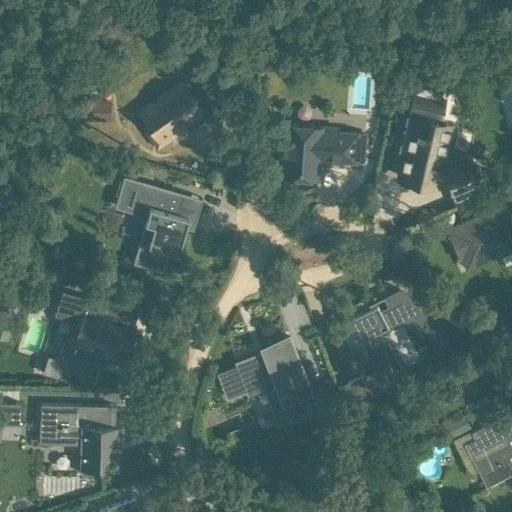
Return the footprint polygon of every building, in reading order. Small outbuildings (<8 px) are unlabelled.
[(405,53),(409,37),(397,34),(394,51),(405,53)] [(370,45),(370,49),(368,69),(379,70),(381,46),(370,45)] [(181,81),(141,109),(162,138),(201,111),(181,81)] [(402,165),(400,174),(428,181),(431,170),(450,175),(463,169),(441,163),(444,150),(445,150),(447,140),(446,140),(447,136),(448,137),(448,135),(450,128),(450,127),(449,127),(450,124),(434,121),(440,96),(416,90),(410,115),(407,114),(399,149),(406,151),(405,155),(404,155),(402,163),(401,164),(402,165)] [(84,102),(85,118),(111,118),(110,101),(95,101),(84,102)] [(286,123),(282,174),(318,177),(320,156),(355,159),(355,155),(362,156),(364,136),(356,136),(357,132),(321,129),(321,125),(286,123)] [(163,182),(167,166),(146,161),(142,177),(163,182)] [(138,244),(133,261),(163,269),(167,254),(169,249),(179,251),(187,224),(189,215),(176,211),(182,192),(183,192),(183,191),(141,179),(140,183),(132,210),(147,215),(140,239),(138,244)] [(500,249),(511,244),(511,226),(503,205),(460,223),(460,224),(456,225),(459,232),(451,236),(459,254),(463,252),(468,263),(500,250),(500,249)] [(339,351),(346,373),(363,367),(369,365),(367,360),(360,340),(402,319),(440,346),(464,334),(399,287),(382,295),(383,297),(384,297),(388,304),(380,308),(377,303),(369,308),(339,323),(340,326),(332,331),(339,351)] [(103,356),(123,361),(138,310),(62,288),(55,313),(74,318),(67,341),(74,342),(73,346),(103,356)] [(0,303),(0,336),(8,339),(17,306),(1,301),(0,303)] [(469,319),(455,309),(448,318),(462,328),(469,319)] [(235,359),(247,393),(276,382),(282,398),(271,403),(279,423),(283,422),(312,411),(305,393),(310,390),(289,334),(259,346),(261,349),(235,359)] [(366,374),(365,372),(338,381),(341,389),(344,399),(371,390),(366,374)] [(0,421),(19,422),(19,401),(0,400),(0,421)] [(82,425),(81,472),(104,473),(104,468),(117,468),(118,424),(110,424),(110,404),(41,402),(41,417),(53,418),(53,424),(82,425)] [(465,442),(480,471),(488,486),(489,486),(487,483),(511,470),(511,459),(510,455),(511,453),(511,442),(510,437),(511,436),(511,427),(504,412),(471,429),(475,436),(465,442)] [(453,434),(471,425),(466,415),(448,424),(453,434)] [(354,511),(350,504),(344,491),(302,511),(354,511)] [(140,511),(135,496),(105,506),(105,507),(89,511),(140,511)]
